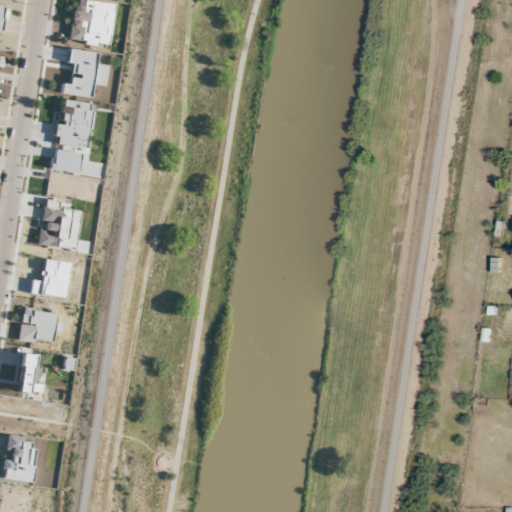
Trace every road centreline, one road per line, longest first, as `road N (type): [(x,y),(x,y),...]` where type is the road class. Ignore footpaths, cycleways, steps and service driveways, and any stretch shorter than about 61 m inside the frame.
road 1 (track): [(382,511),(462,0)]
road 2 (track): [(81,511),(157,0)]
road 3 (residential): [(40,0),(0,264)]
